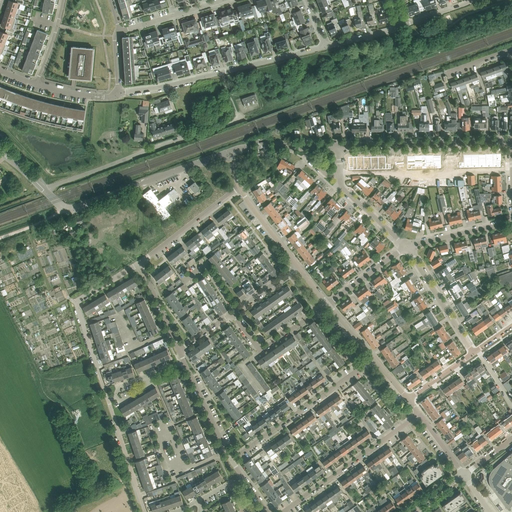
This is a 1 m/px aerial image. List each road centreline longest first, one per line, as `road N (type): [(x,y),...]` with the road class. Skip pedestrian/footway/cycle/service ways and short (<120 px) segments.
road 1 (residential): [(118,94),(324,45)]
road 2 (residential): [(44,189),(239,119)]
road 3 (tertiary): [(55,200),(76,207),(227,153)]
road 4 (residential): [(107,399),(77,304),(140,262)]
road 5 (residential): [(374,359),(231,460)]
road 6 (tertiary): [(338,145),(511,141)]
road 7 (residential): [(283,511),(419,414)]
road 8 (residential): [(473,354),(406,246)]
road 9 (residential): [(140,262),(239,187)]
road 10 (residential): [(232,314),(260,347),(328,304)]
